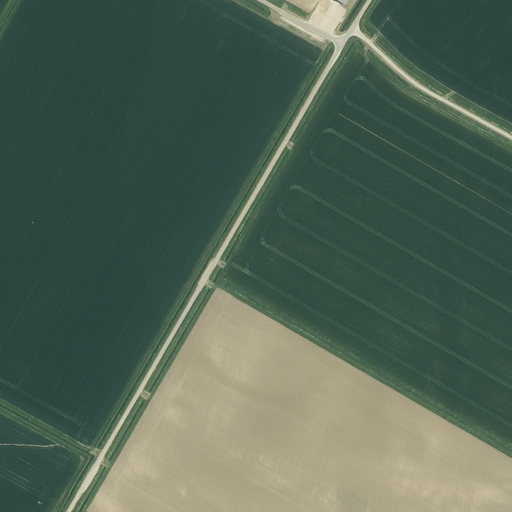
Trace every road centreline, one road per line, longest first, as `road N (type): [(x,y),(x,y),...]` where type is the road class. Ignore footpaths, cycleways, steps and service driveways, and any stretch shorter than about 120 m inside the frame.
road 1 (unclassified): [(68,511),(340,44)]
road 2 (unclassified): [(511,140),(413,84),(354,28)]
